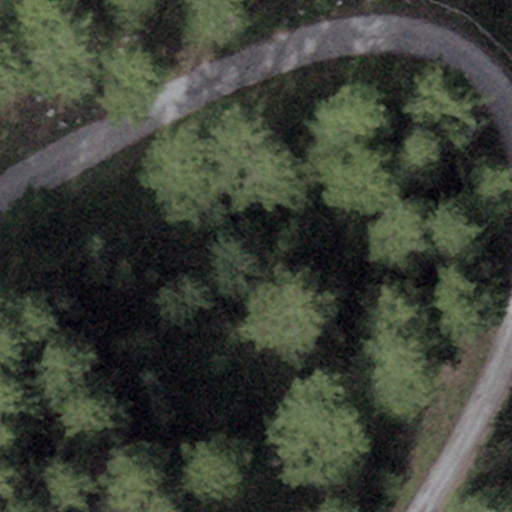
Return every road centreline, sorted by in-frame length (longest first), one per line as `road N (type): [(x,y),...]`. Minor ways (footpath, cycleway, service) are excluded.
road 1 (track): [(0,200),(220,76),(282,47),(348,30),(441,39),(482,64),(511,111)]
road 2 (track): [(511,335),(419,511)]
